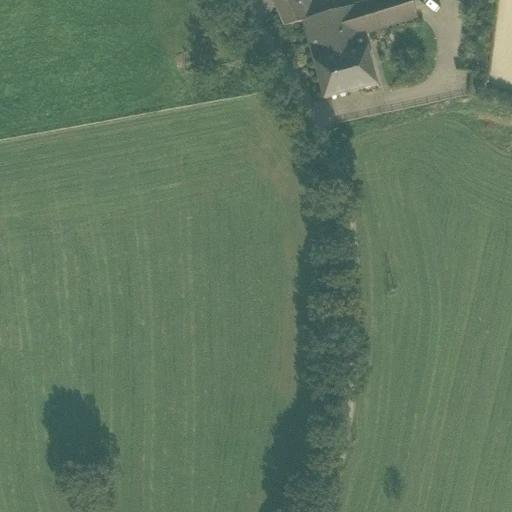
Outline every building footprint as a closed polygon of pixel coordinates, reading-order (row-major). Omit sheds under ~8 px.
[(271,0),(276,8),(298,0),(271,0)] [(284,27),(303,22),(303,20),(308,19),(300,0),(298,0),(276,8),(284,27)] [(374,0),(356,6),(364,35),(417,18),(411,0),(374,0)] [(356,6),(308,19),(303,20),(303,22),(314,62),(367,48),(364,35),(356,6)] [(314,62),(324,100),(377,85),(367,48),(314,62)]
